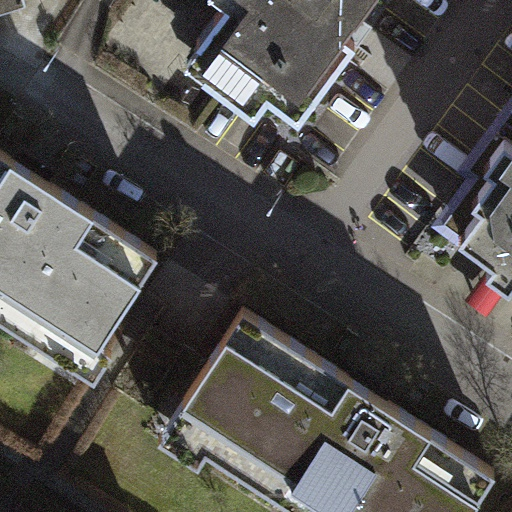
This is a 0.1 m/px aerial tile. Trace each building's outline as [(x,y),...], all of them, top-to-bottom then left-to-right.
[(0,0),(0,14),(32,5),(30,0),(0,0)] [(225,0),(224,2),(242,15),(194,80),(258,128),(269,114),(296,134),(356,54),(347,48),(362,28),(382,0),(225,0)] [(511,134),(433,241),(511,298),(511,134)] [(0,148),(0,314),(100,380),(120,349),(109,342),(165,257),(0,148)] [(479,511),(504,472),(248,317),(179,429),(316,511),(479,511)]
